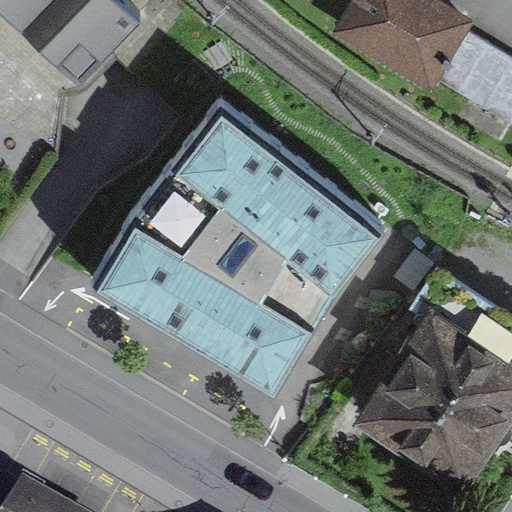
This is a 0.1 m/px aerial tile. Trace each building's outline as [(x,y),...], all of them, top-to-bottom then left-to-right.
[(20,0),(85,68),(150,6),(144,0),(20,0)] [(511,114),(511,45),(431,0),(363,0),(351,23),(511,114)] [(342,274),(389,217),(221,88),(214,99),(182,140),(136,196),(92,275),(275,387),(315,311),(342,274)] [(511,356),(442,308),(371,410),(462,473),(494,427),(511,401),(511,356)] [(49,511),(26,500),(20,511),(49,511)]
